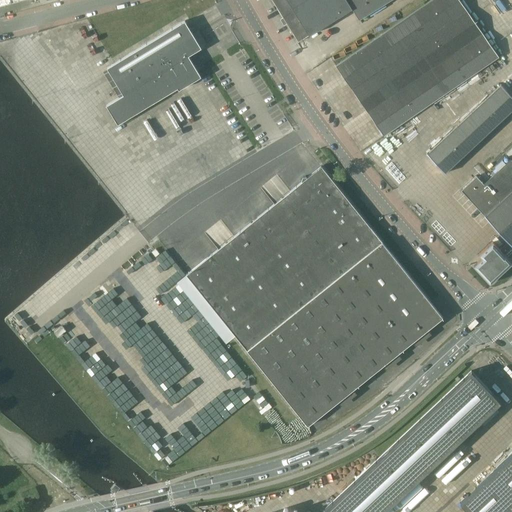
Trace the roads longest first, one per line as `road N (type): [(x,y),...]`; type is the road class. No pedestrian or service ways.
road 1 (primary): [(89,511),(294,464),(348,438),(487,319)]
road 2 (unclassified): [(487,319),(317,124),(240,0)]
